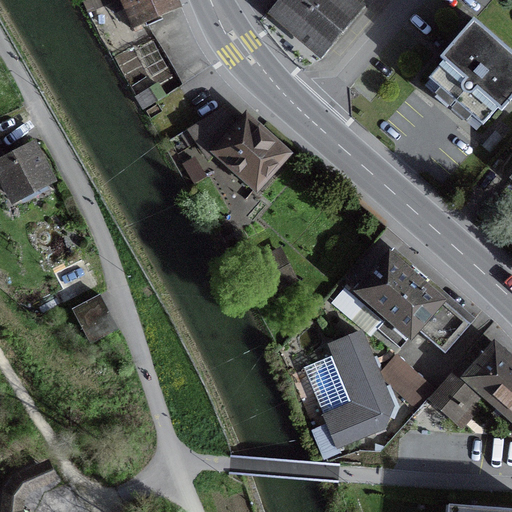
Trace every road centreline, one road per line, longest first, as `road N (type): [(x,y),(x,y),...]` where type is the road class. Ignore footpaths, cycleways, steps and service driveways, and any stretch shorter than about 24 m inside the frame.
road 1 (secondary): [(309,118),(511,300)]
road 2 (residential): [(412,0),(309,118)]
road 3 (secondary): [(210,0),(259,72),(309,118)]
